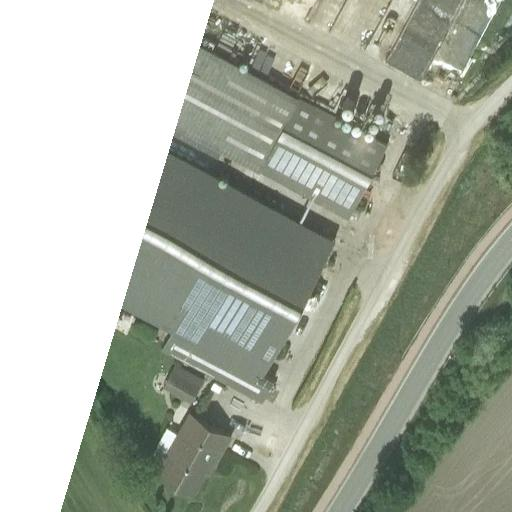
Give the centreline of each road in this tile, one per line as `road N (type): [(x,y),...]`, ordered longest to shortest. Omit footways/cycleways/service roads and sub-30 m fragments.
road 1 (unclassified): [(255,511),(457,153),(511,91)]
road 2 (tertiary): [(511,236),(439,340),(339,511)]
